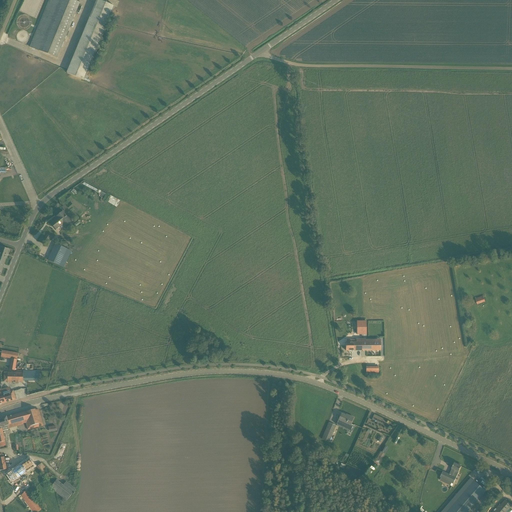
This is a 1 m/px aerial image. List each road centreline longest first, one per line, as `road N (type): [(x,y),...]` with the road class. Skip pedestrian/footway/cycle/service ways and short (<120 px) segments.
road 1 (tertiary): [(0,412),(209,371),(315,384)]
road 2 (tertiary): [(20,245),(50,194),(262,51)]
road 3 (unclassified): [(511,67),(308,65),(262,51)]
road 4 (tertiary): [(315,384),(511,474)]
road 5 (unclassified): [(315,384),(346,361),(422,358),(472,343)]
